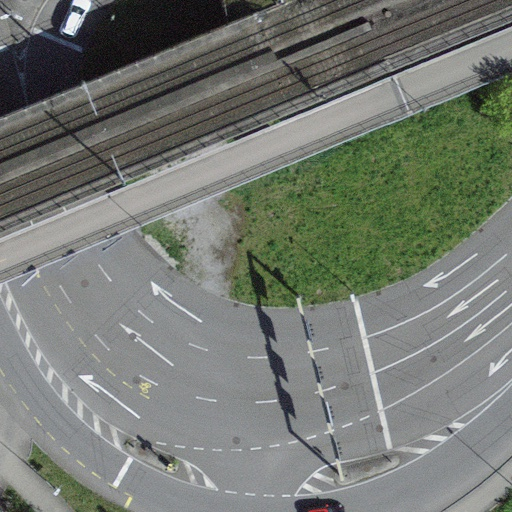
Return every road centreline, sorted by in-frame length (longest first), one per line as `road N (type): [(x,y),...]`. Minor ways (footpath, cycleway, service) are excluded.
road 1 (tertiary): [(0,184),(61,298),(111,354),(159,392),(212,415),(270,424)]
road 2 (tertiary): [(511,323),(438,380),(353,414),(270,424)]
